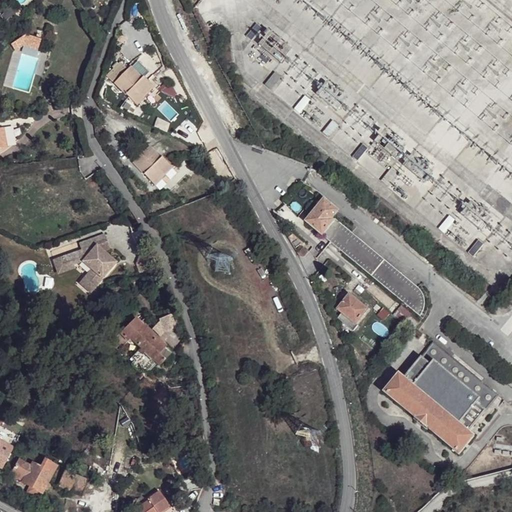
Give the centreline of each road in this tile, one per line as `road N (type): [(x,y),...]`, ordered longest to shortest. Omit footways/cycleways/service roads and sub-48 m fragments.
road 1 (residential): [(124,0),(88,100),(88,127),(174,276),(214,478),(203,511)]
road 2 (unclassified): [(346,511),(347,433),(327,354),(306,295),(232,155)]
road 3 (track): [(225,243),(208,247),(206,274),(256,315),(271,352),(327,354)]
road 4 (unclassified): [(232,155),(157,0)]
